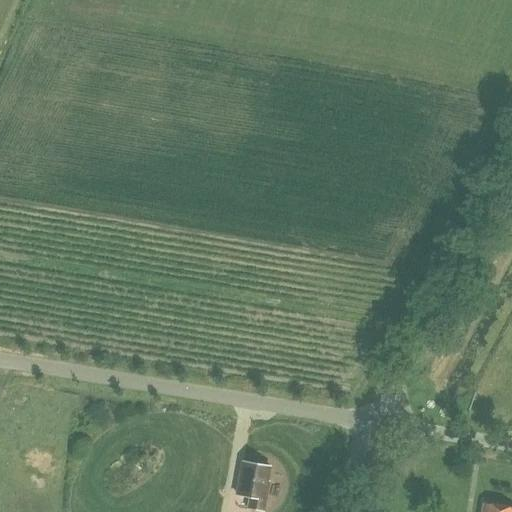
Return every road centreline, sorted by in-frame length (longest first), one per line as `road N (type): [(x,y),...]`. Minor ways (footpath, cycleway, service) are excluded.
road 1 (unclassified): [(374,423),(0,360)]
road 2 (unclassified): [(374,423),(511,162)]
road 3 (unclassified): [(374,423),(511,446)]
